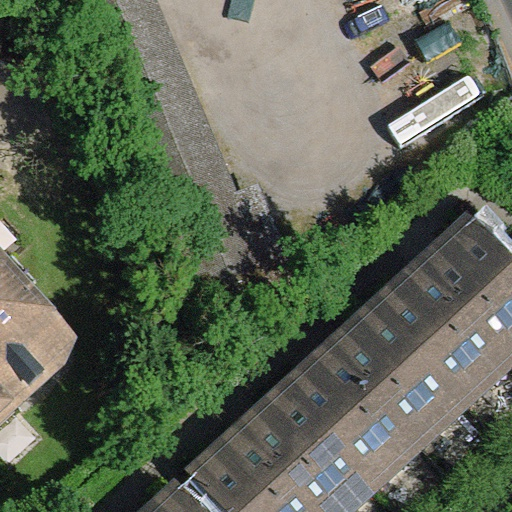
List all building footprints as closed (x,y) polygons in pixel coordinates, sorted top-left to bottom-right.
[(273,297),(149,0),(81,0),(215,322),(273,297)] [(511,274),(473,232),(426,275),(509,366),(511,363),(511,274)] [(0,266),(0,427),(61,371),(74,349),(0,266)] [(426,275),(381,316),(464,407),(509,366),(426,275)] [(381,316),(335,358),(419,449),(464,407),(381,316)] [(335,358),(291,399),(374,490),(419,449),(335,358)] [(291,399),(246,440),(311,511),(349,511),(374,490),(291,399)] [(311,511),(246,440),(200,482),(226,511),(311,511)]
